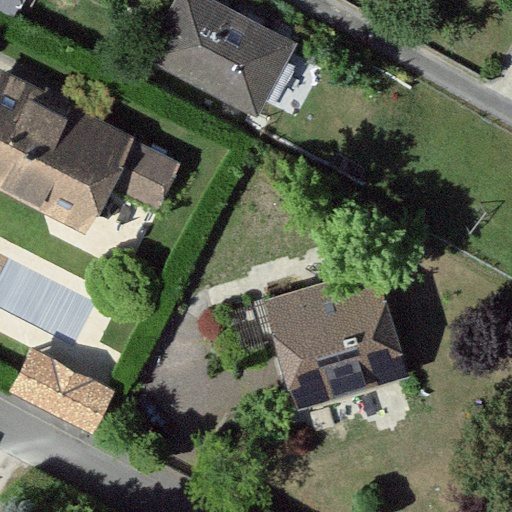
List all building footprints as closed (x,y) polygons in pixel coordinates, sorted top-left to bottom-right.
[(21,0),(0,0),(0,1),(16,10),(21,0)] [(285,40),(208,0),(178,0),(148,58),(248,111),(285,40)] [(177,145),(3,57),(0,63),(0,176),(87,220),(112,171),(153,192),(177,145)] [(403,358),(373,258),(267,290),(297,390),(403,358)] [(37,331),(13,374),(97,421),(121,378),(37,331)]
